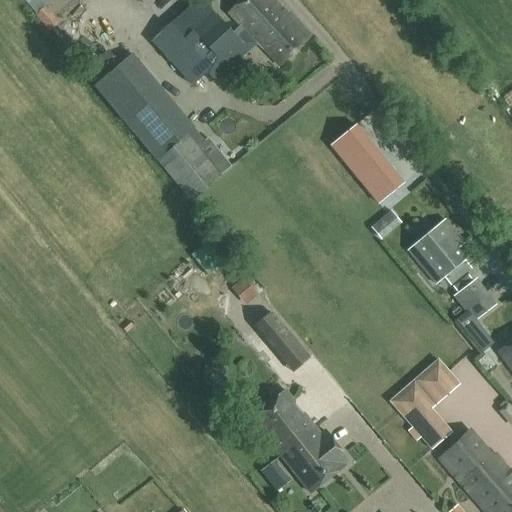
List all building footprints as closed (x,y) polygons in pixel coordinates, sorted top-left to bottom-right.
[(50,0),(24,0),(37,15),(46,8),(52,2),(50,0)] [(259,29),(280,9),(271,0),(239,0),(227,11),(239,24),(240,23),(244,28),(235,36),(201,0),(195,0),(186,8),(153,41),(195,86),(207,73),(216,82),(256,44),(254,44),(251,41),(261,32),(259,29)] [(254,44),(256,44),(262,50),(263,49),(279,65),(309,37),(288,14),(286,15),(280,9),(259,29),(261,32),(251,41),(254,44)] [(154,78),(153,79),(133,56),(96,88),(124,123),(125,122),(191,202),(222,177),(198,147),(204,141),(193,129),(183,116),(162,90),(163,90),(154,78)] [(359,122),(334,143),(381,201),(406,181),(359,122)] [(464,243),(445,220),(407,251),(435,284),(444,276),(451,285),(470,269),(463,261),(465,260),(456,249),(464,243)] [(468,275),(453,287),(457,293),(454,296),(466,312),(468,311),(485,297),(473,281),(468,275)] [(249,318),(286,365),(302,352),(266,305),(249,318)] [(466,312),(456,321),(481,352),(492,343),(468,311),(466,312)] [(511,338),(499,349),(501,352),(511,367),(511,338)] [(385,405),(429,458),(452,438),(431,412),(460,388),(438,362),(385,405)] [(279,454),(313,426),(304,414),(301,417),(293,407),(294,402),(285,391),(283,389),(248,416),(251,418),(279,454)] [(313,426),(279,454),(310,493),(345,466),(330,447),(327,449),(320,440),(321,436),(313,426)] [(491,455),(469,431),(437,460),(484,511),(511,511),(511,474),(494,455),(491,455)]
